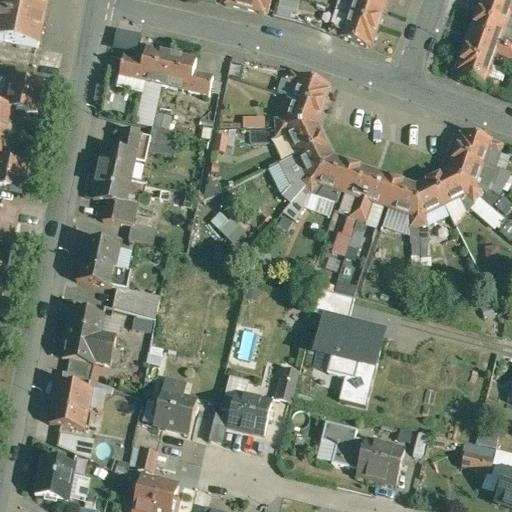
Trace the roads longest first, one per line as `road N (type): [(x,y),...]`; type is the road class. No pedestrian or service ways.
road 1 (residential): [(93,3),(0,511)]
road 2 (residential): [(93,3),(405,80)]
road 3 (residential): [(378,511),(222,472)]
